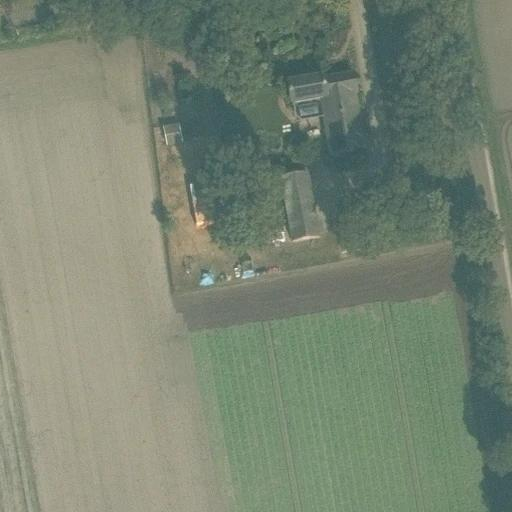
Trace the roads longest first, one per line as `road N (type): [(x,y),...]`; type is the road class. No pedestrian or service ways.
road 1 (unclassified): [(511,338),(452,0)]
road 2 (unclassified): [(0,19),(121,0)]
